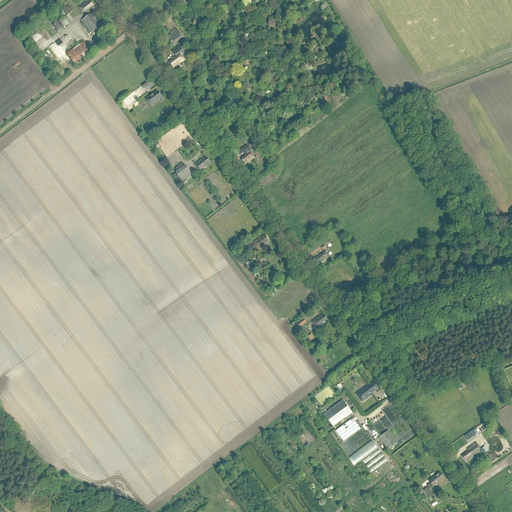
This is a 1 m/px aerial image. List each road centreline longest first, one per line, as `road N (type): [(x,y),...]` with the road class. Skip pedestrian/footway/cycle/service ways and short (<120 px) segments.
road 1 (unclassified): [(485,511),(106,0)]
road 2 (track): [(363,347),(511,281)]
